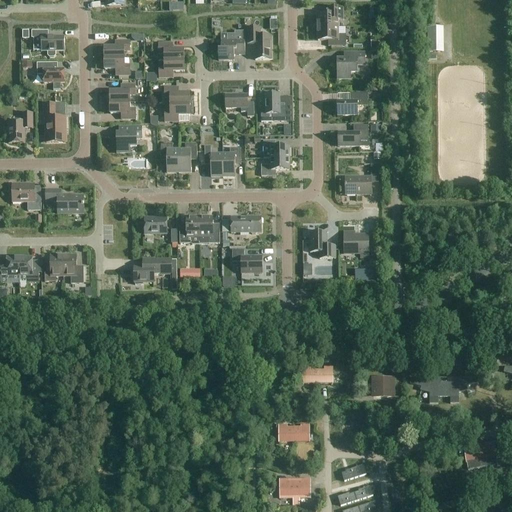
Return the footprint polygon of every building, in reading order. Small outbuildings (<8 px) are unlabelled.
[(317,15),(317,28),(337,28),(337,21),(343,21),(343,9),(325,9),(325,15),(317,15)] [(337,28),(317,28),(317,42),(328,41),(328,47),(346,47),(345,35),(338,35),(337,28)] [(427,28),(427,53),(441,53),(441,28),(427,28)] [(260,37),(260,29),(247,29),(247,45),(255,45),(255,61),(271,61),(271,37),(260,37)] [(48,32),(32,32),(32,39),(33,39),(42,38),(42,51),(42,52),(48,52),(48,56),(49,58),(54,58),(55,56),(55,52),(64,52),(64,38),(48,38),(48,32)] [(221,51),(219,51),(219,61),(234,61),(234,56),(245,56),(245,32),(234,32),(234,35),(227,35),(227,41),(221,41),(221,51)] [(104,48),(104,59),(124,59),(124,52),(130,52),(129,42),(115,42),(115,48),(104,48)] [(164,55),(164,62),(184,61),(184,50),(172,50),(172,44),(158,44),(158,55),(164,55)] [(357,66),(365,66),(365,54),(344,54),(344,61),(337,61),(337,80),(350,80),(350,74),(357,74),(357,66)] [(124,59),(104,59),(104,71),(116,70),(116,76),(130,76),(130,66),(124,66),(124,59)] [(184,61),(164,62),(164,68),(158,68),(158,79),(173,79),(173,73),(184,73),(184,61)] [(57,71),(57,64),(37,64),(37,76),(43,76),(43,84),(53,84),(53,91),(60,91),(60,84),(64,84),(64,71),(57,71)] [(109,92),(110,103),(130,103),(129,96),(135,96),(135,86),(121,86),(121,92),(109,92)] [(170,99),(170,106),(190,105),(189,94),(178,94),(178,88),(164,88),(164,99),(170,99)] [(337,102),(337,117),(357,116),(357,107),(367,107),(367,94),(349,94),(349,102),(337,102)] [(247,103),(247,95),(225,95),(225,109),(241,109),(241,113),(248,113),(248,117),(254,117),(254,103),(247,103)] [(261,123),(286,123),(286,108),(279,108),(279,95),(265,95),(266,115),(261,115),(261,123)] [(130,103),(110,103),(110,114),(121,114),(121,120),(135,120),(135,110),(130,110),(130,103)] [(56,119),(56,105),(44,105),(44,119),(46,119),(46,144),(65,144),(65,118),(56,119)] [(190,105),(170,106),(170,112),(164,112),(164,123),(178,123),(178,117),(190,116),(190,105)] [(8,123),(9,144),(25,144),(24,130),(32,129),(32,114),(22,115),(22,123),(8,123)] [(353,133),(338,133),(338,147),(360,147),(360,148),(369,148),(369,139),(369,126),(353,126),(353,133)] [(118,134),(116,134),(116,154),(130,154),(130,148),(136,148),(136,140),(142,140),(141,128),(141,127),(129,127),(129,134),(118,134)] [(371,127),(371,135),(380,135),(380,127),(371,127)] [(270,153),(270,159),(289,159),(288,147),(275,147),(275,142),(263,142),(263,153),(270,153)] [(179,173),(179,151),(172,151),(172,145),(160,145),(161,162),(167,162),(167,173),(179,173)] [(185,151),(179,151),(179,173),(191,173),(191,161),(197,161),(197,145),(185,145),(185,151)] [(223,178),(222,155),(211,155),(210,147),(204,148),(205,166),(211,166),(211,178),(223,178)] [(230,155),(222,155),(223,178),(235,178),(235,165),(241,165),(240,149),(230,150),(230,155)] [(289,159),(270,159),(271,166),(261,166),(261,177),(276,177),(276,171),(289,171),(289,159)] [(371,195),(371,183),(378,183),(378,165),(370,165),(370,178),(345,178),(345,189),(345,196),(358,196),(357,195),(371,195)] [(34,196),(34,185),(12,185),(12,204),(27,203),(27,212),(41,212),(41,196),(34,196)] [(61,197),(61,191),(46,191),(46,203),(57,203),(58,216),(84,215),(83,197),(61,197)] [(256,235),(257,234),(261,234),(261,218),(230,218),(231,234),(250,234),(252,235),(256,235)] [(144,219),(144,235),(167,235),(167,219),(144,219)] [(200,245),(199,219),(186,219),(186,231),(179,231),(180,245),(192,245),(192,246),(200,246),(200,245)] [(200,245),(208,245),(220,245),(219,230),(212,231),(212,219),(199,219),(200,245)] [(327,246),(326,233),(310,233),(310,254),(319,253),(319,260),(335,260),(335,246),(327,246)] [(360,258),(368,258),(368,237),(354,237),(354,233),(344,233),(344,254),(360,254),(360,258)] [(244,258),(244,251),(232,251),(232,263),(241,263),(241,275),(262,274),(262,257),(244,258)] [(56,277),(64,277),(63,257),(50,258),(50,268),(44,268),(45,283),(57,283),(56,277)] [(63,257),(64,277),(71,277),(71,285),(83,285),(83,268),(77,268),(76,257),(63,257)] [(20,283),(20,258),(14,258),(14,259),(6,260),(7,265),(0,264),(0,279),(1,279),(1,284),(7,284),(7,283),(20,283)] [(25,258),(20,258),(20,283),(26,283),(27,283),(27,284),(39,284),(38,274),(38,272),(33,272),(33,262),(32,259),(25,259),(25,258)] [(134,268),(134,283),(135,283),(135,286),(143,286),(143,283),(154,283),(154,276),(171,276),(177,276),(177,261),(171,261),(171,260),(154,260),(154,267),(142,267),(134,268)] [(362,272),(363,282),(375,282),(375,271),(362,272)] [(511,367),(505,368),(503,373),(511,375),(511,367)] [(303,385),(318,385),(317,371),(302,371),(303,385)] [(317,371),(318,385),(332,385),(332,371),(317,371)] [(428,384),(426,393),(430,394),(430,404),(438,404),(438,398),(444,398),(444,378),(440,379),(440,384),(428,384)] [(444,378),(444,398),(450,398),(450,404),(459,404),(459,393),(463,392),(460,384),(448,384),(448,378),(444,378)] [(460,384),(463,392),(468,391),(467,387),(478,384),(477,378),(448,378),(448,384),(460,384)] [(372,379),(372,398),(394,398),(394,379),(372,379)] [(420,391),(426,393),(428,384),(440,384),(440,379),(411,379),(410,384),(421,387),(420,391)] [(395,418),(388,432),(403,440),(410,426),(395,418)] [(414,425),(421,428),(423,423),(417,419),(414,425)] [(279,443),(294,443),(294,429),(279,429),(279,443)] [(294,429),(294,443),(309,443),(309,429),(294,429)] [(464,448),(464,451),(467,465),(468,471),(497,466),(496,460),(494,446),(493,443),(464,448)] [(344,483),(366,475),(363,467),(342,475),(344,483)] [(293,507),(295,507),(294,480),(279,480),(279,500),(292,500),(293,507)] [(294,480),(295,507),(299,507),(299,500),(311,500),(310,489),(310,480),(294,480)] [(354,494),(357,501),(373,496),(370,488),(354,494)] [(338,499),(340,506),(356,501),(354,494),(338,499)] [(480,511),(511,511),(508,498),(479,504),(480,511)] [(359,507),(360,511),(368,511),(377,509),(374,502),(359,507)]
